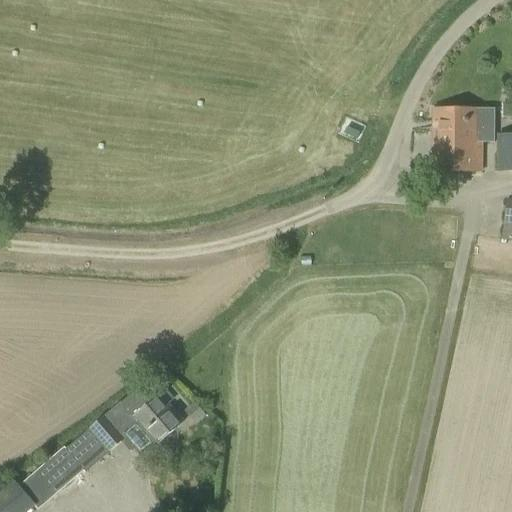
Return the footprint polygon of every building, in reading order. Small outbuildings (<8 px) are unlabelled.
[(511,118),(511,104),(502,105),(501,118),(511,118)] [(432,110),(432,171),(482,171),(481,150),(481,142),(495,142),(495,109),(481,109),(465,109),(432,110)] [(347,127),(344,134),(357,140),(360,133),(347,127)] [(511,172),(511,134),(497,135),(497,172),(511,172)] [(511,200),(506,200),(501,240),(511,241),(511,200)] [(169,403),(174,398),(166,389),(149,402),(141,392),(135,391),(121,403),(120,402),(67,449),(65,447),(19,487),(39,511),(85,471),(86,472),(90,468),(126,438),(124,433),(137,422),(156,445),(185,421),(169,403)] [(196,424),(206,415),(194,403),(184,412),(196,424)]
